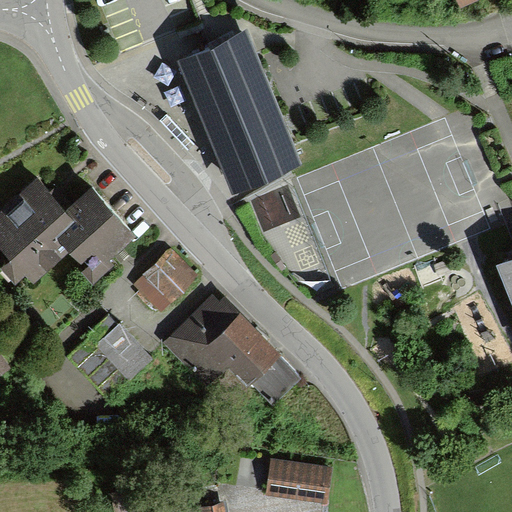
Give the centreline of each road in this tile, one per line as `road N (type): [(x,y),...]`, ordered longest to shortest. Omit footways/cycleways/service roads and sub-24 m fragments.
road 1 (residential): [(45,7),(59,64),(86,114),(348,395),(376,461),(384,511)]
road 2 (residential): [(272,0),(383,31),(511,22)]
